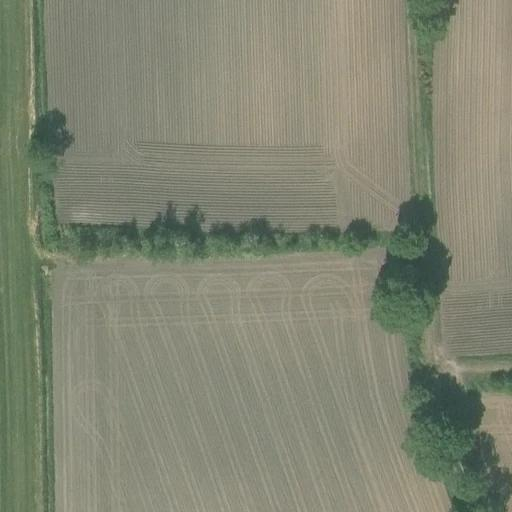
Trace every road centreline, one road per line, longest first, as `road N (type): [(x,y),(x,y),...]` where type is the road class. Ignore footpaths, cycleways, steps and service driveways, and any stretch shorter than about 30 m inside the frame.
road 1 (track): [(421,375),(413,0)]
road 2 (track): [(471,511),(421,375)]
